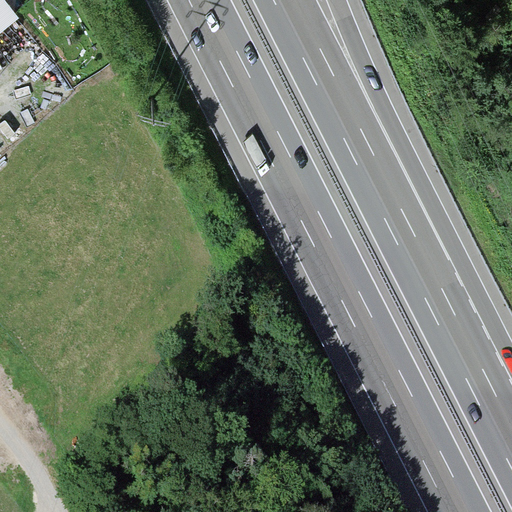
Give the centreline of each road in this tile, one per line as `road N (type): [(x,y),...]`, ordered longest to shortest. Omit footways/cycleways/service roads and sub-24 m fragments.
road 1 (motorway): [(199,0),(460,511)]
road 2 (motorway): [(424,272),(285,0)]
road 3 (motorway): [(424,272),(337,0)]
road 4 (motorway): [(511,445),(424,272)]
